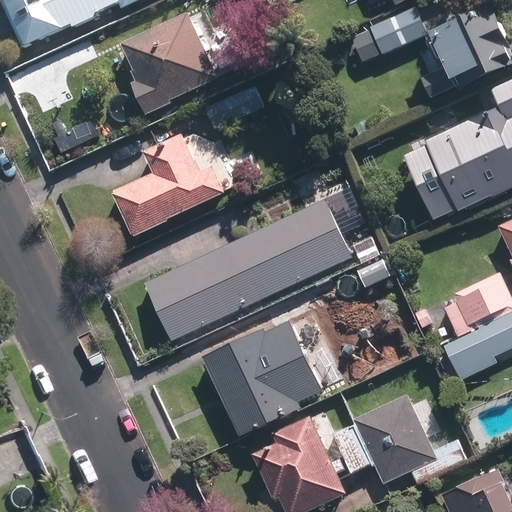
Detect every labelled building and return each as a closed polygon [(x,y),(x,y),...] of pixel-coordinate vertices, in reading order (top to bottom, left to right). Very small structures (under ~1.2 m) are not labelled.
[(142,0),(1,0),(23,47),(117,4),(120,10),(142,0)] [(248,0),(204,0),(209,10),(203,12),(212,34),(255,14),(248,0)] [(387,57),(430,37),(448,75),(427,84),(436,104),(462,93),(511,68),(511,51),(491,7),(431,35),(419,10),(374,30),(387,57)] [(187,14),(120,46),(133,73),(130,74),(134,84),(131,85),(146,117),(171,106),(169,103),(218,80),(187,14)] [(376,48),(372,38),(360,43),(364,53),(376,48)] [(254,89),(205,111),(215,131),(263,109),(254,89)] [(511,111),(509,113),(505,105),(466,124),(470,130),(457,137),(488,202),(511,191),(511,111)] [(452,140),(441,116),(401,134),(412,159),(452,140)] [(367,123),(353,128),(357,137),(371,132),(367,123)] [(165,221),(224,194),(211,168),(199,174),(181,136),(142,154),(152,174),(110,194),(131,239),(166,223),(165,221)] [(172,343),(353,259),(326,200),(144,284),(172,343)] [(511,221),(498,228),(511,258),(511,221)] [(457,340),(511,314),(511,299),(501,276),(456,297),(459,303),(444,310),(457,340)] [(317,290),(275,310),(283,328),(326,309),(317,290)] [(511,316),(443,348),(459,382),(497,365),(494,358),(511,349),(511,316)] [(202,359),(239,439),(299,411),(275,358),(291,351),(277,324),(202,359)] [(353,421),(384,486),(411,473),(418,487),(468,463),(458,441),(434,452),(407,396),(353,421)] [(309,511),(347,495),(311,416),(273,434),(277,444),(253,455),(274,500),(279,498),(286,511),(309,511)] [(369,462),(350,422),(329,433),(348,472),(369,462)] [(450,511),(511,511),(511,493),(502,470),(444,495),(450,511)]
